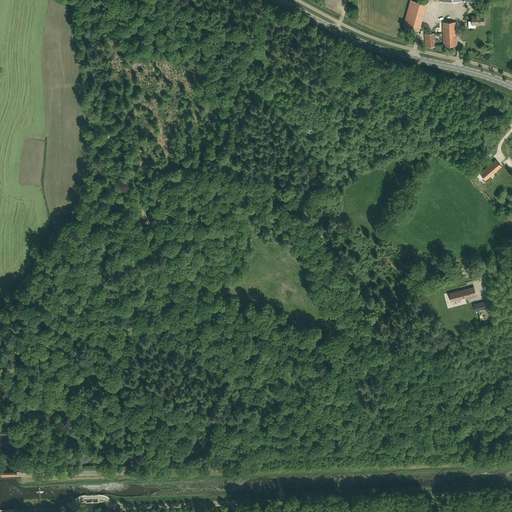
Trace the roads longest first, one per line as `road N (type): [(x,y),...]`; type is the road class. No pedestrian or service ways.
road 1 (unclassified): [(511,493),(137,506),(101,498)]
road 2 (track): [(469,459),(452,398),(380,381),(374,317),(406,282),(511,258)]
road 3 (unclassified): [(196,469),(511,455)]
road 4 (primary): [(511,87),(359,43),(278,0)]
